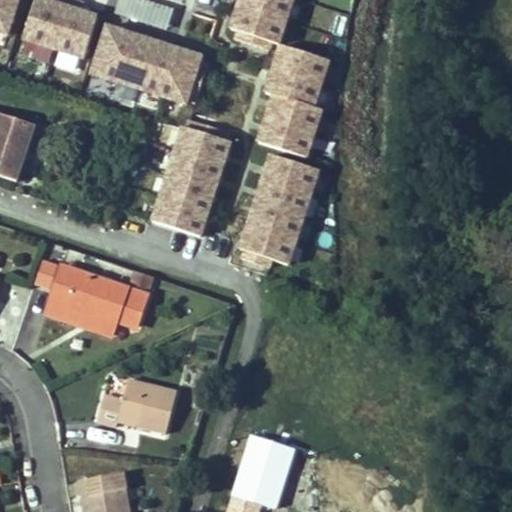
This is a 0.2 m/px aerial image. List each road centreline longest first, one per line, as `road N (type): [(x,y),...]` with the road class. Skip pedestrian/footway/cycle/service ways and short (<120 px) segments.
road 1 (residential): [(0,204),(234,284),(249,300),(252,320),(190,511)]
road 2 (unknown): [(368,0),(350,167),(356,297)]
road 3 (residential): [(0,367),(24,388),(51,511)]
